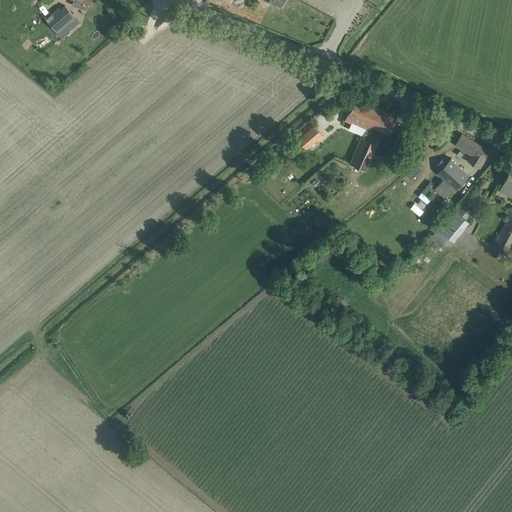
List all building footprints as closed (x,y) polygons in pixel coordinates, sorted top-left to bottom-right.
[(73,0),(72,5),(80,8),(86,10),(89,2),(89,0),(73,0)] [(59,7),(45,19),(61,37),(79,21),(65,4),(60,9),(59,7)] [(138,13),(135,20),(145,23),(147,16),(138,13)] [(371,129),(373,126),(375,121),(367,118),(373,105),(354,97),(345,118),(371,129)] [(397,116),(373,105),(367,118),(375,121),(373,126),(389,133),(397,116)] [(314,125),(306,132),(298,140),(305,149),(322,135),(314,125)] [(468,160),(479,167),(489,151),(462,134),(456,145),(471,154),(468,160)] [(363,139),(352,165),(366,171),(377,145),(363,139)] [(452,156),(439,170),(457,187),(470,174),(452,156)] [(511,210),(493,246),(500,249),(511,226),(511,167),(500,190),(511,196),(511,210)] [(443,179),(435,188),(445,197),(447,195),(453,188),(443,179)] [(468,217),(473,211),(464,204),(460,210),(468,217)] [(438,228),(454,241),(470,221),(454,209),(438,228)] [(511,226),(500,249),(508,254),(511,246),(511,226)]
